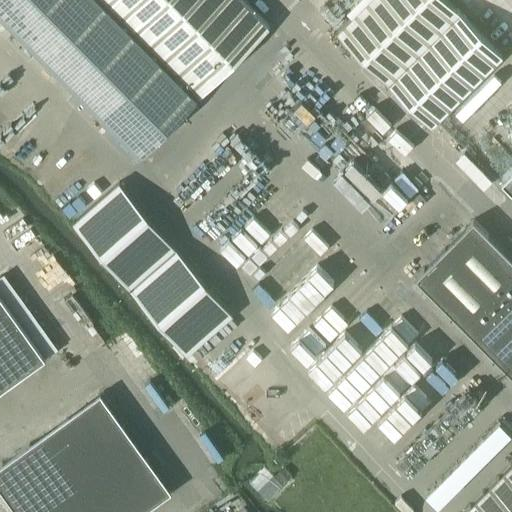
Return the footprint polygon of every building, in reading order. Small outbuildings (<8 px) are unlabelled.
[(245,0),(0,0),(0,10),(141,153),(271,25),(245,0)] [(367,0),(346,22),(338,30),(432,124),(440,115),(503,53),(450,0),(367,0)] [(511,165),(501,176),(511,187),(511,165)] [(120,181),(74,221),(188,352),(234,312),(120,181)] [(511,256),(476,220),(417,278),(511,374),(511,256)] [(0,390),(47,357),(0,291),(0,390)] [(0,464),(0,486),(18,511),(142,511),(172,491),(100,392),(0,464)] [(511,511),(511,464),(464,511),(511,511)] [(265,465),(251,479),(268,497),(293,473),(286,466),(275,475),(265,465)]
